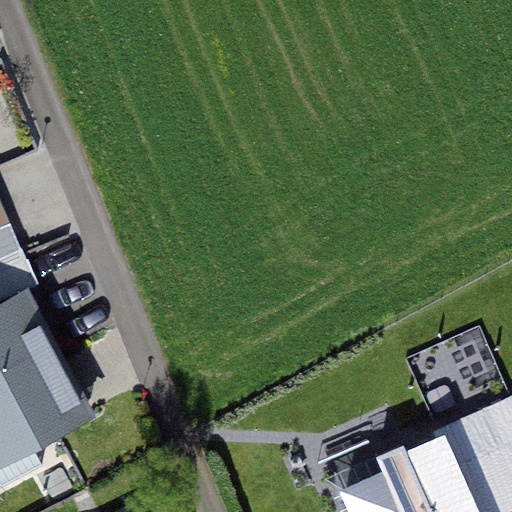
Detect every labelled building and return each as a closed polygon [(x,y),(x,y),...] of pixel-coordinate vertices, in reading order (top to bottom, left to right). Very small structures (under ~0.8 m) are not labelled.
[(0,258),(17,251),(6,225),(0,227),(0,258)] [(21,261),(0,269),(0,300),(32,287),(21,261)] [(22,432),(76,404),(35,324),(0,342),(0,460),(29,445),(22,432)] [(470,511),(451,469),(438,440),(403,455),(399,446),(373,457),(381,475),(342,492),(350,511),(470,511)] [(489,511),(511,502),(511,442),(451,469),(470,511),(489,511)]
